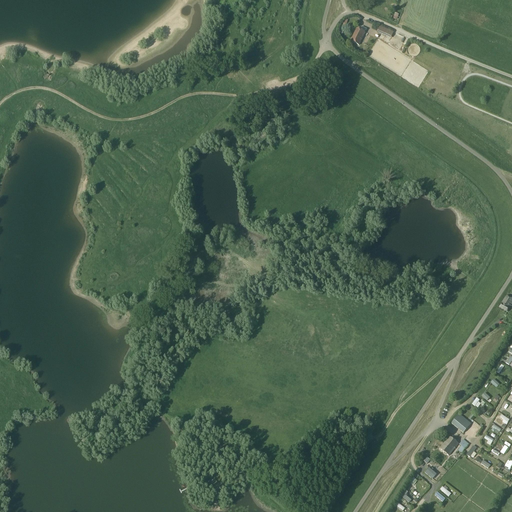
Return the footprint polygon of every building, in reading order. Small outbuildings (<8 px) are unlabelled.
[(393,33),(380,27),(378,31),(391,37),(393,33)] [(365,33),(357,29),(351,41),(359,45),(365,33)] [(510,297),(506,295),(499,307),(507,312),(511,303),(511,296),(511,295),(510,297)] [(495,379),(491,383),(498,388),(501,385),(495,379)] [(486,392),(483,396),(488,402),(492,398),(486,392)] [(471,424),(459,414),(451,424),(463,434),(471,424)] [(500,419),(508,424),(511,420),(503,414),(500,419)] [(469,429),(475,432),(479,424),(474,421),(469,429)] [(459,444),(449,436),(439,449),(449,456),(459,444)] [(469,445),(463,440),(460,445),(461,446),(458,451),(462,454),(469,445)] [(476,452),(478,448),(474,445),(467,454),(474,459),(478,453),(476,452)] [(490,469),(492,464),(484,461),(482,465),(490,469)] [(429,470),(426,474),(437,479),(439,475),(429,470)] [(449,497),(452,494),(444,486),(441,490),(449,497)]
